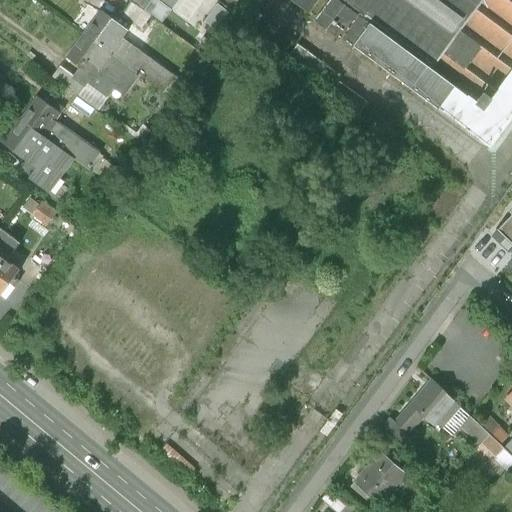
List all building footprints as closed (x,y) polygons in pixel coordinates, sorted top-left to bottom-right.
[(354,45),(493,147),(511,121),(511,0),(282,0),(351,50),(354,45)] [(83,34),(109,54),(122,37),(127,29),(101,10),(83,34)] [(255,12),(244,27),(283,56),(294,41),(255,12)] [(68,54),(80,64),(94,74),(109,54),(83,34),(68,54)] [(174,76),(122,37),(109,54),(137,74),(161,92),(174,76)] [(335,72),(298,44),(286,60),(323,87),(335,72)] [(137,74),(109,54),(94,74),(80,64),(72,75),(59,65),(51,76),(96,110),(106,96),(115,103),(137,74)] [(19,121),(41,137),(52,122),(57,115),(35,99),(19,121)] [(47,192),(71,158),(41,137),(19,121),(3,144),(37,168),(29,179),(47,192)] [(97,155),(52,122),(41,137),(71,158),(112,187),(121,175),(96,157),(97,155)] [(41,203),(32,214),(46,225),(55,213),(41,203)] [(511,230),(498,244),(511,257),(511,230)] [(19,270),(0,256),(0,294),(0,295),(19,270)] [(429,381),(393,421),(406,433),(407,434),(423,416),(432,424),(433,422),(441,429),(460,408),(429,381)] [(458,427),(477,446),(488,436),(469,417),(458,427)] [(388,451),(406,433),(393,421),(388,418),(372,436),(388,451)] [(502,450),(488,436),(477,446),(492,460),(502,450)] [(511,459),(502,450),(492,460),(504,472),(511,464),(511,459)] [(380,452),(352,482),(379,508),(408,478),(380,452)] [(62,511),(0,460),(0,488),(28,511),(62,511)]
